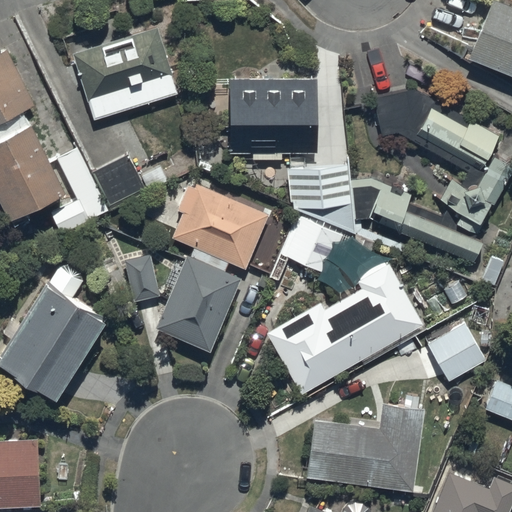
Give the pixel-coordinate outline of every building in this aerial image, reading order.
[(511,4),(502,0),(491,0),(469,56),(511,73),(511,4)] [(158,25),(74,51),(94,118),(179,92),(158,25)] [(8,47),(0,50),(0,195),(11,217),(67,190),(33,121),(30,123),(23,110),(35,104),(8,47)] [(317,76),(230,77),(231,152),(318,152),(317,76)] [(372,93),(382,140),(409,136),(466,169),(461,181),(449,174),(437,196),(478,216),(486,199),(495,204),(511,170),(511,160),(490,148),(501,133),(418,86),(372,93)] [(93,170),(110,204),(145,186),(128,152),(93,170)] [(349,160),(287,165),(292,204),(356,230),(356,218),(371,215),(396,228),(473,259),(482,239),(404,207),(409,193),(370,175),(350,177),(349,160)] [(183,210),(172,236),(246,267),(269,213),(196,182),(195,186),(189,183),(178,208),(183,210)] [(79,198),(51,212),(62,233),(90,219),(79,198)] [(302,216),(285,254),(325,271),(342,234),(302,216)] [(148,253),(124,259),(134,299),(158,292),(148,253)] [(187,253),(155,327),(211,351),(243,277),(187,253)] [(322,298),(266,330),(302,393),(425,323),(390,262),(357,281),(361,287),(327,306),(322,298)] [(48,280),(0,354),(0,361),(57,398),(108,318),(48,280)] [(428,342),(449,380),(486,359),(465,322),(428,342)] [(511,384),(498,379),(486,408),(511,418),(511,384)] [(380,427),(315,418),(308,476),(414,490),(425,408),(383,402),(380,427)] [(38,436),(0,438),(0,507),(42,505),(38,436)] [(490,488),(449,471),(432,511),(509,511),(511,506),(511,482),(494,476),(490,488)]
